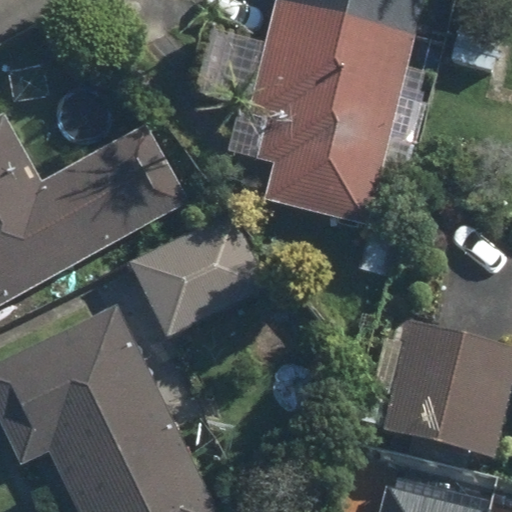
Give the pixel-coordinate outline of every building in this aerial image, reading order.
[(426,106),(403,100),(426,0),(283,0),(270,57),(284,60),(272,108),(300,114),(287,169),(279,167),(271,198),(373,222),(394,137),(417,143),(426,106)] [(511,33),(451,19),(439,66),(511,84),(511,33)] [(0,314),(194,205),(151,128),(54,182),(16,114),(0,122),(0,314)] [(272,289),(235,214),(136,261),(173,337),(272,289)] [(227,511),(121,302),(0,363),(0,421),(26,473),(59,456),(86,511),(227,511)] [(511,453),(511,345),(416,323),(391,434),(510,461),(511,453)] [(492,511),(386,485),(379,511),(492,511)]
